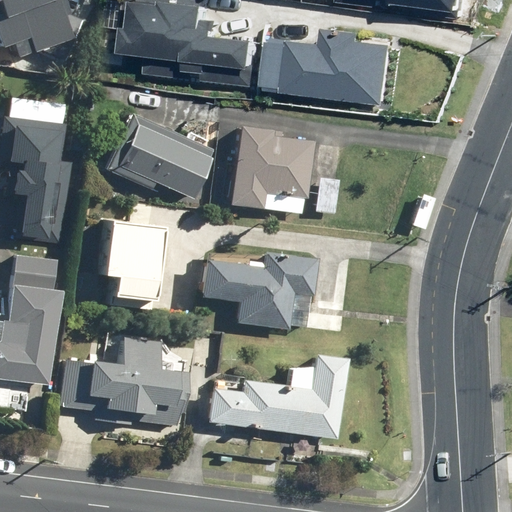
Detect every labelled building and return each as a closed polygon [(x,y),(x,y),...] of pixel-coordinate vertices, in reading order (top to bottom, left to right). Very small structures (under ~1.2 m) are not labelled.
[(56,0),(38,0),(0,14),(0,44),(7,41),(12,55),(27,50),(27,51),(33,49),(59,60),(77,19),(61,12),(56,0)] [(0,0),(0,14),(38,0),(0,0)] [(130,55),(128,75),(249,86),(251,65),(244,64),(246,41),(213,37),(214,26),(194,25),(196,3),(161,0),(128,0),(127,21),(119,20),(116,53),(130,55)] [(301,0),(301,2),(386,12),(387,0),(301,0)] [(387,0),(386,12),(455,20),(456,0),(387,0)] [(316,46),(264,40),(259,91),(377,103),(383,43),(352,40),(353,30),(319,26),(316,46)] [(103,173),(150,192),(152,188),(191,204),(212,154),(126,118),(103,173)] [(61,244),(67,164),(61,164),(64,125),(2,120),(0,147),(0,164),(16,166),(15,177),(7,177),(5,199),(19,200),(16,240),(61,244)] [(222,211),(298,218),(300,203),(306,203),(312,143),(273,139),(274,134),(230,129),(222,211)] [(336,181),(313,179),(311,216),(334,218),(336,181)] [(113,304),(156,310),(167,228),(111,220),(103,279),(116,281),(113,304)] [(5,323),(0,322),(0,378),(50,386),(63,292),(53,291),(57,260),(14,255),(5,323)] [(198,264),(195,299),(231,302),(229,324),(286,329),(288,297),(308,299),(311,262),(257,258),(256,269),(198,264)] [(184,426),(189,373),(159,370),(162,343),(126,339),(124,365),(66,359),(61,407),(103,411),(102,418),(184,426)] [(283,367),(281,388),(206,380),(201,428),(332,441),(340,360),(307,357),(306,370),(283,367)]
